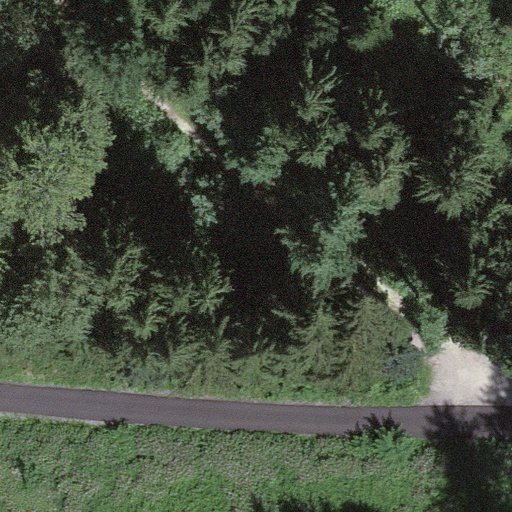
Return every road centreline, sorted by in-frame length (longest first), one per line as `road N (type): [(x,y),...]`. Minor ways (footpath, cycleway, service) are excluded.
road 1 (track): [(63,0),(160,102),(511,403)]
road 2 (unclassified): [(511,427),(171,419),(0,400)]
